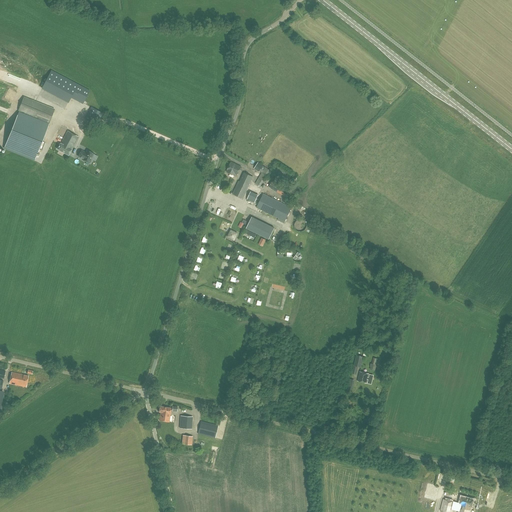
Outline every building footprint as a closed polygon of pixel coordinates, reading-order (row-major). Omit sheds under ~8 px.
[(78,84),(51,70),(42,88),(68,102),(71,97),(78,84)] [(78,84),(71,97),(83,103),(90,90),(78,84)] [(24,97),(19,110),(36,117),(39,118),(49,122),(55,109),(24,97)] [(91,122),(97,110),(92,107),(85,119),(91,122)] [(97,110),(94,116),(100,119),(103,113),(97,110)] [(35,119),(20,112),(6,147),(35,159),(49,124),(39,120),(35,119)] [(78,137),(68,131),(61,143),(57,149),(69,156),(72,149),(78,137)] [(82,150),(78,156),(83,159),(82,159),(89,163),(90,163),(91,163),(92,161),(91,160),(94,154),(87,150),(85,154),(84,153),(84,152),(82,150)] [(237,175),(241,167),(231,162),(227,171),(227,172),(234,176),(235,174),(237,175)] [(254,169),(259,172),(259,171),(263,165),(258,162),(254,169)] [(281,168),(279,166),(275,172),(277,174),(286,180),(290,174),(281,168)] [(263,183),(266,178),(271,171),(265,167),(255,183),(260,187),(263,183)] [(243,199),(253,177),(244,173),(240,182),(239,181),(233,194),(243,199)] [(285,197),(289,189),(273,179),(269,187),(285,197)] [(285,221),(291,208),(263,194),(257,207),(285,221)] [(237,234),(230,230),(226,238),(234,241),(237,234)] [(364,353),(358,351),(353,373),(356,374),(358,366),(361,367),(364,353)] [(375,370),(378,359),(373,358),(372,364),(371,363),(370,367),(371,367),(370,369),(375,370)] [(26,387),(29,376),(12,372),(9,383),(26,387)] [(367,380),(370,381),(371,377),(368,377),(369,374),(360,372),(358,381),(367,383),(367,380)] [(169,422),(171,408),(160,406),(159,412),(161,412),(159,420),(169,422)] [(194,429),(195,417),(181,416),(180,428),(194,429)] [(215,438),(218,425),(201,421),(198,434),(215,438)] [(472,506),(474,500),(462,497),(460,503),(444,499),(441,511),(445,511),(452,511),(454,505),(460,507),(458,511),(469,511),(471,506),(472,506)]
